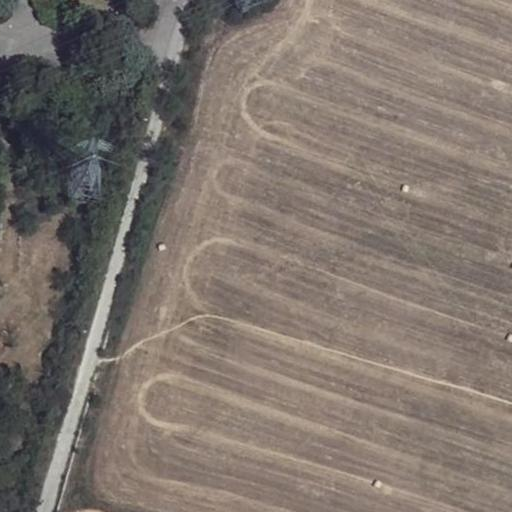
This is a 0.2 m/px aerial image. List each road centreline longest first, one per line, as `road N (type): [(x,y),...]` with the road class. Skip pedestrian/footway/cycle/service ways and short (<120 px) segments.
road 1 (unclassified): [(46,511),(187,0)]
road 2 (unknown): [(0,42),(21,18),(36,14),(185,7)]
